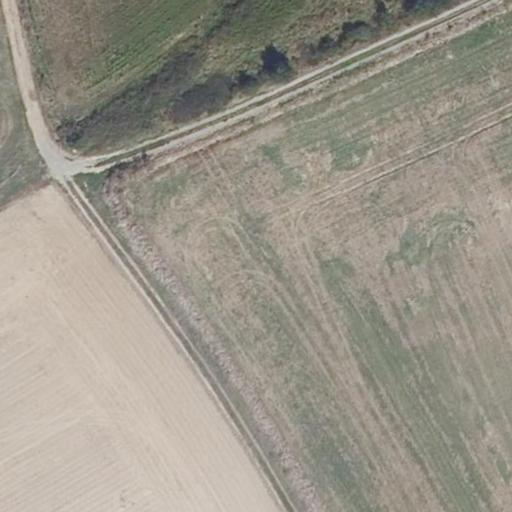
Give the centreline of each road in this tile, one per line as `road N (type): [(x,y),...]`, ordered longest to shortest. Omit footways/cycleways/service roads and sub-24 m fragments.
road 1 (track): [(289,511),(132,270),(57,174),(9,0)]
road 2 (track): [(0,205),(472,0)]
